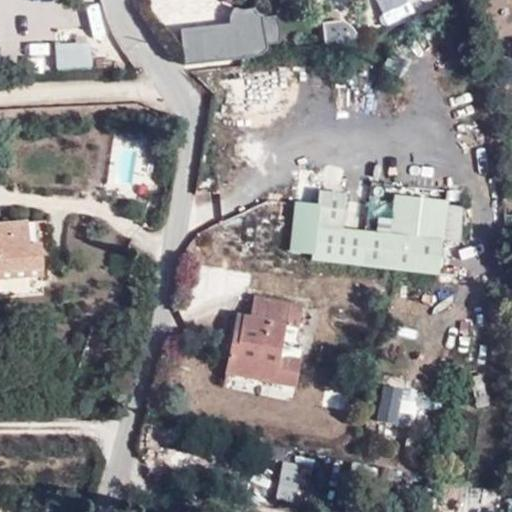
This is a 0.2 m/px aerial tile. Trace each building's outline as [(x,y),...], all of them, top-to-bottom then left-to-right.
[(90,0),(81,1),(85,34),(103,31),(98,0),(90,0)] [(323,22),(327,44),(354,39),(350,17),(323,22)] [(239,24),(192,30),(194,51),(183,52),(185,65),(243,59),(239,24)] [(91,66),(89,39),(53,41),(55,69),(91,66)] [(24,47),(27,63),(46,60),(43,44),(24,47)] [(220,157),(221,187),(234,186),(233,156),(220,157)] [(346,195),(319,191),(311,260),(438,275),(442,240),(457,242),(461,207),(447,205),(447,202),(397,196),(391,235),(343,230),(346,195)] [(197,200),(199,220),(220,218),(219,199),(197,200)] [(0,272),(42,269),(40,244),(30,245),(28,222),(0,224),(0,272)] [(0,280),(43,277),(42,269),(0,272),(0,280)] [(236,353),(230,352),(226,373),(295,386),(300,360),(279,355),(285,326),(297,328),(301,306),(255,297),(251,317),(243,316),(236,353)] [(237,315),(230,352),(236,353),(243,316),(237,315)] [(476,405),(488,402),(481,373),(469,376),(476,405)] [(381,382),(375,420),(397,424),(404,386),(381,382)] [(284,463),(287,449),(249,442),(247,456),(282,462),(284,463)] [(284,463),(282,462),(275,500),(305,506),(313,468),(284,463)]
